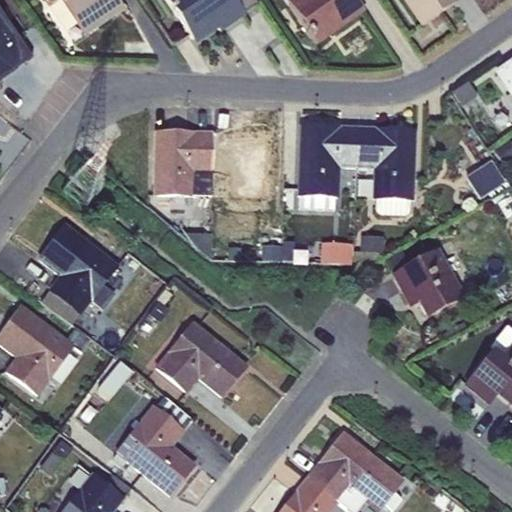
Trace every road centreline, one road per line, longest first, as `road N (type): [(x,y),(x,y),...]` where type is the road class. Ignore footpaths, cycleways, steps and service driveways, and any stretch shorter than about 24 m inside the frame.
road 1 (residential): [(511,24),(420,87),(383,93),(121,84),(68,124),(0,210)]
road 2 (residential): [(511,486),(370,368),(345,364),(312,388),(215,511)]
